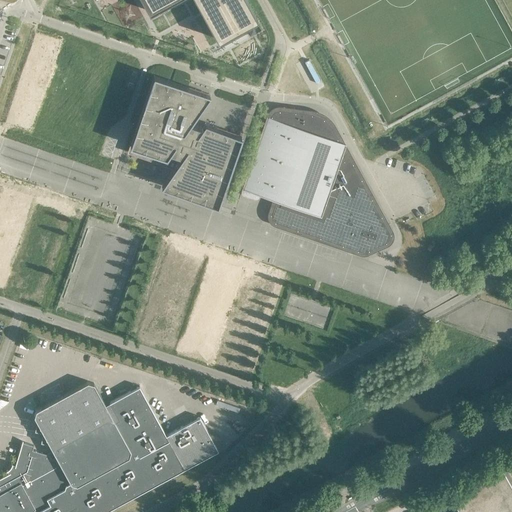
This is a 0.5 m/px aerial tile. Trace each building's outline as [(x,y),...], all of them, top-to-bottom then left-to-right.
[(143,0),(149,11),(169,0),(196,0),(218,39),(257,17),(247,0),(143,0)] [(205,122),(201,127),(190,123),(210,94),(154,74),(127,152),(161,164),(166,165),(173,168),(161,185),(217,205),(241,135),(205,122)] [(260,194),(272,198),(276,199),(272,213),(271,213),(271,214),(271,215),(271,216),(271,217),(272,217),(272,218),(272,219),(273,219),(273,220),(274,220),(274,221),(275,221),(276,222),(334,242),(357,174),(342,147),(344,142),(329,137),(332,128),(332,127),(331,126),(330,125),(330,124),(329,123),(328,122),(327,121),(326,120),(325,120),(324,119),(323,118),(322,118),(321,117),(320,116),(319,116),(318,115),(317,115),(316,115),(315,114),(314,114),(313,114),(312,114),(311,114),(295,112),(294,114),(288,112),(289,111),(280,110),(279,110),(278,110),(277,110),(276,110),(275,111),(274,111),(273,112),(272,112),(272,113),(271,114),(271,115),(271,116),(270,117),(245,191),(256,195),(256,192),(260,194)] [(389,232),(357,174),(334,242),(361,251),(362,251),(363,251),(364,251),(365,251),(366,251),(385,242),(386,242),(386,241),(387,241),(387,240),(388,240),(388,239),(389,239),(389,238),(389,237),(390,236),(390,235),(390,234),(389,233),(389,232)] [(32,207),(5,286),(37,297),(64,218),(32,207)] [(172,255),(145,334),(178,345),(205,266),(172,255)] [(242,279),(215,358),(247,369),(274,290),(242,279)] [(51,446),(54,453),(56,455),(51,458),(50,455),(32,449),(33,445),(22,442),(22,441),(15,465),(12,464),(12,463),(11,464),(11,465),(11,466),(10,467),(9,468),(9,469),(8,469),(7,470),(6,470),(6,471),(7,470),(8,473),(0,477),(0,510),(1,511),(26,511),(34,508),(36,511),(35,511),(104,511),(184,468),(218,450),(199,416),(166,434),(139,386),(105,404),(96,387),(90,385),(38,413),(36,419),(38,424),(37,433),(44,435),(43,444),(51,446)] [(511,511),(511,480),(505,467),(454,495),(462,511),(511,511)]
